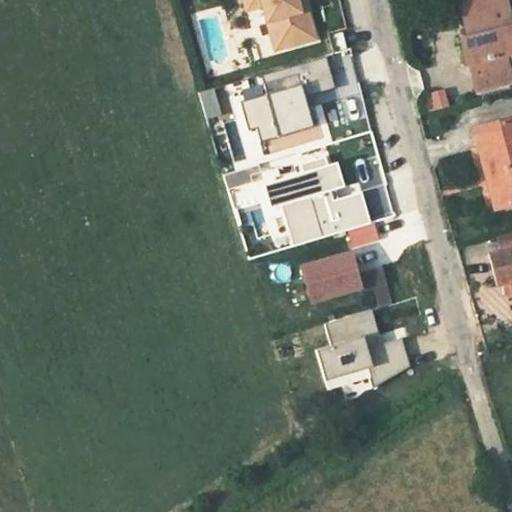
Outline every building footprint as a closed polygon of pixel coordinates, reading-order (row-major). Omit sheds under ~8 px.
[(260,5),(264,19),(276,16),(280,31),(275,33),(279,48),(313,38),(305,10),(299,12),(295,0),(242,0),(245,9),(260,5)] [(305,10),(302,0),(295,0),(299,12),(305,10)] [(504,0),(459,0),(468,33),(460,35),(466,61),(468,60),(476,91),(511,82),(504,51),(511,49),(511,38),(508,23),(511,23),(504,0)] [(276,16),(264,19),(273,49),(279,48),(275,33),(280,31),(276,16)] [(341,33),(331,36),(334,48),(344,45),(341,33)] [(203,118),(219,113),(210,86),(194,91),(203,118)] [(300,88),(240,105),(248,133),(257,130),(260,142),(311,128),(300,88)] [(442,89),(422,94),(427,110),(446,105),(442,89)] [(511,117),(473,127),(495,209),(511,204),(511,117)] [(263,206),(276,202),(330,186),(337,185),(330,160),(321,162),(319,156),(298,162),(300,168),(255,181),(263,206)] [(330,186),(276,202),(288,245),(367,222),(357,190),(334,197),(330,186)] [(502,250),(511,247),(511,233),(499,237),(502,250)] [(511,247),(502,250),(487,254),(495,286),(508,283),(511,297),(511,247)] [(343,249),(292,263),(302,303),(353,290),(349,274),(343,249)] [(349,274),(353,290),(382,282),(377,266),(349,274)] [(366,310),(321,323),(327,346),(357,337),(373,333),(366,310)] [(357,337),(327,346),(311,350),(321,386),(367,373),(365,367),(357,337)] [(381,359),(365,367),(367,373),(370,384),(405,364),(397,338),(376,344),(381,359)]
